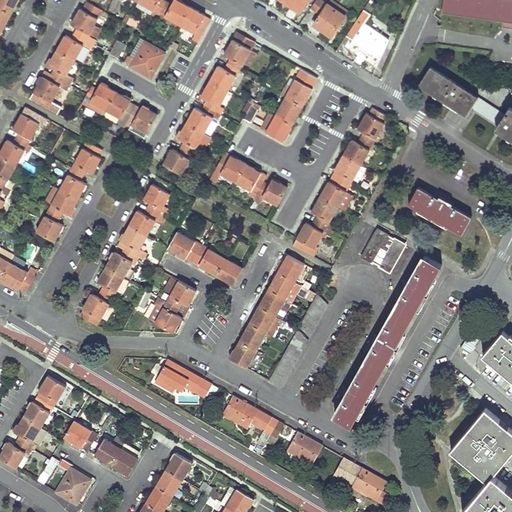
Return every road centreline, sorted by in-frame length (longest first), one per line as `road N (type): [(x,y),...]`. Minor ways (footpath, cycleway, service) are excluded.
road 1 (tertiary): [(38,335),(334,511)]
road 2 (residential): [(315,418),(379,302),(372,273),(347,275),(340,304),(284,402)]
road 3 (unclassified): [(511,239),(415,403),(404,449)]
road 4 (residential): [(33,0),(7,47),(25,64),(37,58),(70,0)]
road 5 (residential): [(385,101),(511,180)]
road 6 (residential): [(114,227),(138,174),(109,169),(86,210)]
road 7 (residential): [(58,327),(106,342),(180,345)]
road 8 (residential): [(239,0),(338,72)]
road 9 (residential): [(235,0),(176,106)]
